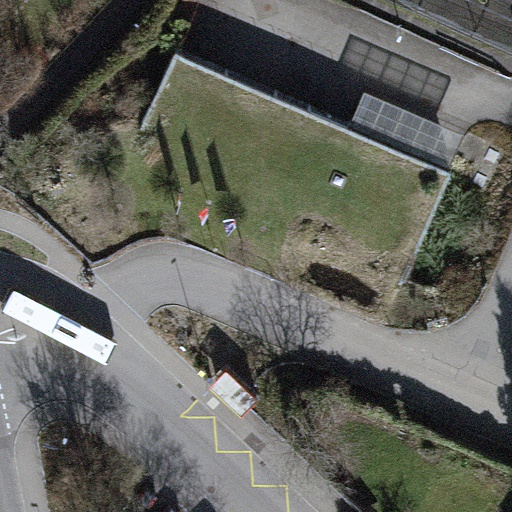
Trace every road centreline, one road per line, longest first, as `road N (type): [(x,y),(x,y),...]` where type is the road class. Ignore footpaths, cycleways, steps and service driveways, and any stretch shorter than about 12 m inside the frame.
road 1 (unclassified): [(511,404),(197,280),(137,287),(67,345)]
road 2 (residential): [(67,345),(261,511)]
